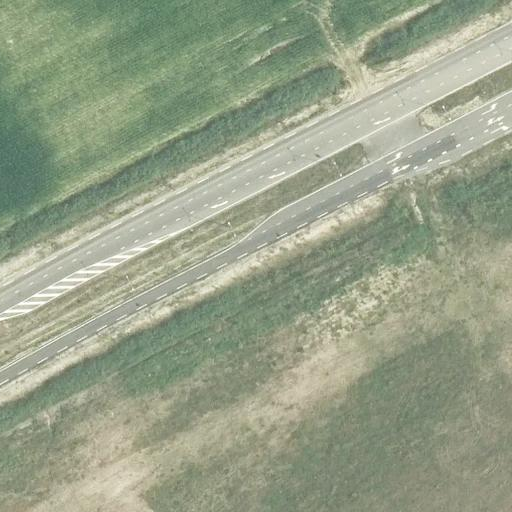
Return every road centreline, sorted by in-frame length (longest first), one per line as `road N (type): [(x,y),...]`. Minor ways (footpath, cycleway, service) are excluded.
road 1 (tertiary): [(0,377),(511,106)]
road 2 (tertiary): [(511,50),(143,223),(0,301)]
